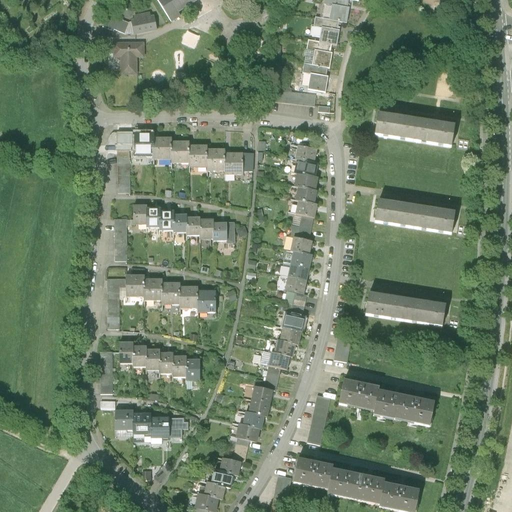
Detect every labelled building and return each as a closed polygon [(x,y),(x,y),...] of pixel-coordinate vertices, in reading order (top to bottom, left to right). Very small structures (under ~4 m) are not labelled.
[(177,12),(195,0),(156,0),(170,22),(180,16),(177,12)] [(323,0),(323,5),(332,6),(348,9),(349,1),(343,0),(323,0)] [(282,5),(279,1),(273,5),(276,9),(282,5)] [(121,10),(121,15),(125,18),(130,17),(133,13),(132,8),(128,5),(123,6),(121,10)] [(339,23),(347,24),(350,10),(348,9),(332,6),(330,21),(339,23)] [(132,23),(135,35),(155,30),(153,19),(149,19),(149,16),(135,18),(136,22),(132,23)] [(108,30),(112,19),(107,17),(102,28),(108,30)] [(314,28),(321,29),(338,32),(339,23),(330,21),(316,18),(314,28)] [(114,31),(118,21),(112,19),(108,30),(113,33),(114,31)] [(120,33),(124,22),(119,20),(118,21),(114,31),(120,33)] [(125,35),(130,24),(124,22),(120,33),(125,35)] [(135,35),(132,23),(130,24),(125,35),(135,35)] [(332,46),(336,47),(339,32),(338,32),(321,29),(319,44),(332,46)] [(196,47),(200,35),(186,31),(182,43),(196,47)] [(307,50),(315,51),(330,54),(332,46),(319,44),(308,42),(307,50)] [(136,74),(136,56),(144,56),(144,44),(114,44),(114,47),(114,52),(114,57),(122,56),(122,74),(136,74)] [(328,69),(330,70),(333,55),(330,54),(315,51),(312,67),(328,69)] [(326,78),(328,69),(312,67),(304,65),(303,74),(311,75),(326,78)] [(308,91),(326,94),(329,79),(326,78),(311,75),(308,91)] [(277,85),(276,92),(290,94),(291,82),(285,81),(284,86),(277,85)] [(315,109),(316,97),(290,94),(276,92),(274,92),(273,104),(315,109)] [(375,136),(413,143),(416,122),(379,116),(375,136)] [(454,128),(416,122),(413,143),(451,149),(454,128)] [(136,156),(154,156),(154,139),(154,135),(136,135),(136,156)] [(301,138),(299,148),(306,149),(308,140),(301,138)] [(154,160),(172,160),(172,143),(172,139),(154,139),(154,156),(154,160)] [(172,164),(190,164),(190,147),(190,143),(172,143),(172,160),(172,164)] [(190,167),(208,167),(208,151),(208,147),(190,147),(190,164),(190,167)] [(296,161),(299,162),(315,165),(317,152),(306,149),(299,148),(296,161)] [(208,171),(225,171),(225,155),(225,151),(208,151),(208,167),(208,171)] [(129,152),(117,152),(118,195),(131,194),(129,152)] [(243,155),(225,155),(225,171),(225,175),(243,175),(243,155)] [(296,175),(298,175),(314,179),(317,166),(315,165),(299,162),(296,175)] [(296,188),(299,189),(315,193),(318,180),(314,179),(298,175),(296,188)] [(296,202),(299,203),(315,206),(317,193),(315,193),(299,189),(296,202)] [(317,207),(315,206),(299,203),(296,216),(314,219),(317,207)] [(375,224),(413,230),(417,209),(378,203),(375,224)] [(133,226),(147,225),(147,210),(147,206),(133,207),(133,220),(133,226)] [(147,228),(160,228),(160,213),(160,209),(147,210),(147,225),(147,228)] [(455,215),(417,209),(413,230),(452,236),(455,215)] [(262,210),(255,212),(257,219),(263,217),(262,210)] [(160,232),(174,232),(173,216),(173,213),(160,213),(160,228),(160,232)] [(295,215),(292,226),(312,231),(314,219),(296,216),(295,215)] [(174,234),(187,234),(187,219),(187,216),(173,216),(174,232),(174,234)] [(187,236),(200,236),(200,221),(200,219),(187,219),(187,234),(187,236)] [(115,262),(127,262),(127,226),(127,221),(115,221),(115,262)] [(200,239),(214,239),(214,225),(214,221),(200,221),(200,236),(200,239)] [(227,224),(214,225),(214,239),(214,242),(227,242),(227,224)] [(234,224),(227,224),(227,242),(227,244),(235,244),(234,224)] [(309,242),(312,231),(292,226),(289,226),(286,237),(295,239),(309,242)] [(245,227),(237,230),(240,238),(248,235),(245,227)] [(292,252),(295,253),(310,256),(313,243),(309,242),(295,239),(292,252)] [(295,253),(292,266),(310,270),(313,257),(310,256),(295,253)] [(292,266),(289,279),(307,283),(310,270),(292,266)] [(126,297),(144,297),(144,280),(144,276),(126,276),(126,281),(126,297)] [(304,296),(307,283),(289,279),(286,292),(287,292),(304,296)] [(144,301),(162,301),(162,284),(162,280),(144,280),(144,297),(144,301)] [(107,331),(119,331),(119,297),(119,281),(107,281),(107,331)] [(162,305),(180,305),(180,288),(180,284),(162,284),(162,301),(162,305)] [(180,309),(198,309),(198,292),(198,288),(180,288),(180,305),(180,309)] [(237,300),(233,291),(228,293),(231,302),(237,300)] [(216,292),(198,292),(198,309),(198,313),(216,313),(216,292)] [(307,297),(304,296),(287,292),(285,304),(289,305),(305,308),(307,297)] [(365,316),(403,322),(407,301),(369,296),(365,316)] [(445,307),(407,301),(403,322),(441,328),(445,307)] [(302,320),(305,308),(289,305),(286,317),(302,320)] [(286,317),(284,330),(302,334),(305,321),(302,320),(286,317)] [(299,347),(302,334),(284,330),(281,343),(296,346),(299,347)] [(338,337),(334,362),(347,364),(351,339),(338,337)] [(278,342),(275,355),(290,358),(293,359),(296,346),(281,343),(278,342)] [(120,365),(133,365),(133,348),(133,344),(120,345),(120,365)] [(133,368),(147,368),(146,351),(146,348),(133,348),(133,365),(133,368)] [(147,372),(160,372),(160,355),(159,351),(146,351),(147,368),(147,372)] [(112,354),(100,354),(101,396),(113,396),(112,354)] [(287,371),(290,358),(275,355),(272,354),(269,367),(281,370),(287,371)] [(160,375),(173,375),(173,358),(173,355),(160,355),(160,372),(160,375)] [(173,379),(186,379),(186,362),(186,358),(173,358),(173,375),(173,379)] [(200,362),(186,362),(186,379),(186,382),(188,382),(200,382),(200,362)] [(281,370),(269,367),(264,391),(273,393),(276,393),(281,370)] [(379,394),(380,390),(344,383),(339,406),(375,413),(379,394)] [(255,389),(252,402),(271,406),(273,393),(264,391),(255,389)] [(224,397),(218,394),(215,401),(221,404),(224,397)] [(374,417),(402,423),(407,400),(379,394),(375,413),(374,417)] [(317,398),(308,444),(320,446),(329,400),(317,398)] [(434,406),(407,400),(402,423),(429,429),(434,406)] [(116,410),(115,401),(99,402),(100,411),(116,410)] [(268,419),(271,406),(252,402),(249,415),(265,418),(268,419)] [(115,431),(133,431),(133,415),(133,412),(115,412),(115,431)] [(262,431),(265,418),(249,415),(247,414),(244,427),(259,430),(262,431)] [(133,435),(151,435),(151,420),(151,415),(133,415),(133,431),(133,435)] [(168,419),(151,420),(151,435),(151,439),(168,438),(168,419)] [(256,444),(259,430),(244,427),(241,426),(238,440),(250,443),(256,444)] [(241,465),(245,465),(250,443),(238,440),(233,463),(241,465)] [(223,461),(221,474),(234,477),(238,478),(241,465),(233,463),(223,461)] [(294,485),(328,492),(332,473),(333,468),(298,462),(294,485)] [(216,473),(213,486),(226,489),(231,490),(234,477),(221,474),(216,473)] [(327,496),(353,501),(358,478),(332,473),(328,492),(327,496)] [(285,511),(291,479),(278,477),(271,511),(285,511)] [(384,483),(358,478),(353,501),(379,506),(383,486),(384,483)] [(208,485),(205,498),(219,501),(223,502),(226,489),(213,486),(208,485)] [(414,511),(418,493),(383,486),(379,506),(379,509),(394,511),(414,511)] [(216,511),(219,501),(205,498),(200,496),(197,510),(207,511),(216,511)]
